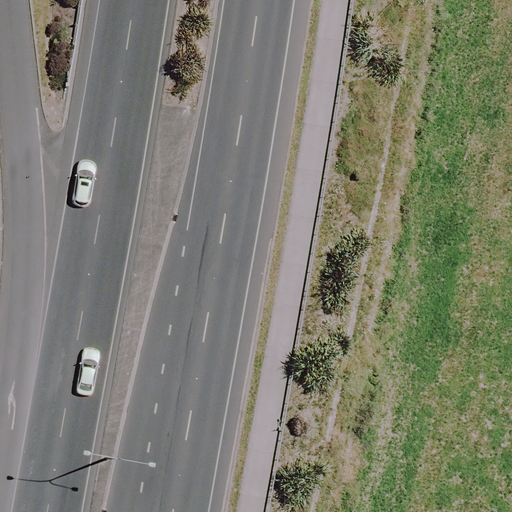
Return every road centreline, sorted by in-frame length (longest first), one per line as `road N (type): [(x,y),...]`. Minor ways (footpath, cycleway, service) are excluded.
road 1 (primary): [(235,0),(154,511)]
road 2 (primary): [(42,511),(111,0)]
